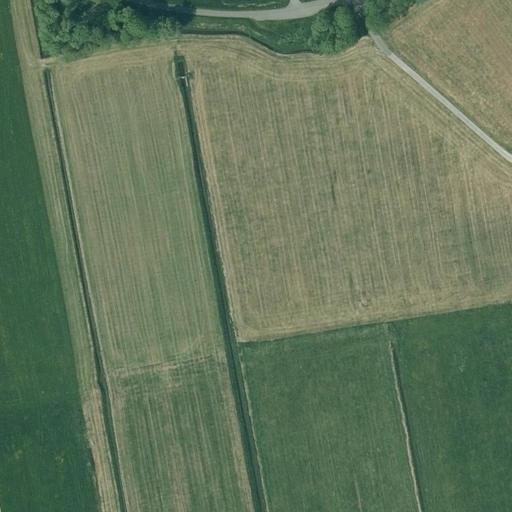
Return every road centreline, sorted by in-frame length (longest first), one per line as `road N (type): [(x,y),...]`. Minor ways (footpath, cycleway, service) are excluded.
road 1 (unclassified): [(356,0),(384,49),(511,160)]
road 2 (tertiary): [(132,0),(227,15),(343,0)]
